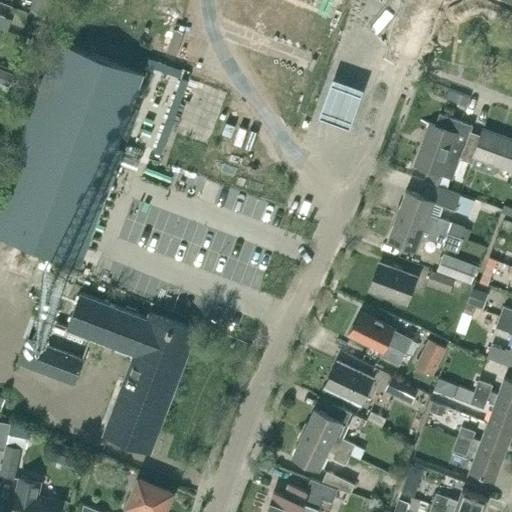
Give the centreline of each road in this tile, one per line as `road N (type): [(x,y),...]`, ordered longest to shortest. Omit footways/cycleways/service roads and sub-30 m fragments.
road 1 (residential): [(215,511),(260,384),(336,222),(417,12)]
road 2 (unknown): [(511,110),(396,67)]
